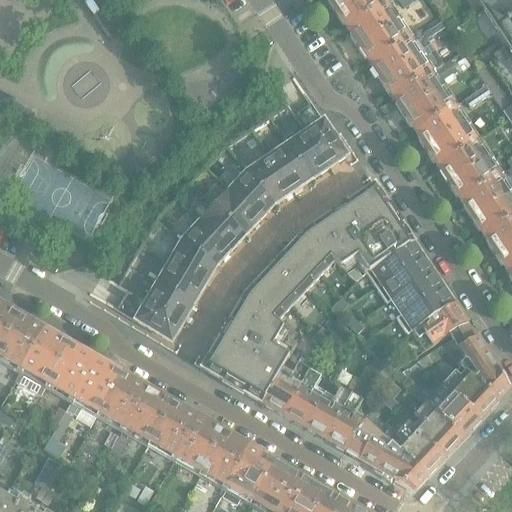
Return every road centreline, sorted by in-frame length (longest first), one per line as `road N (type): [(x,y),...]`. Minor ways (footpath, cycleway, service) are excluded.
road 1 (residential): [(0,265),(101,327),(133,359),(402,511)]
road 2 (residential): [(511,355),(350,109),(325,100),(258,0)]
road 3 (residential): [(427,511),(511,421)]
